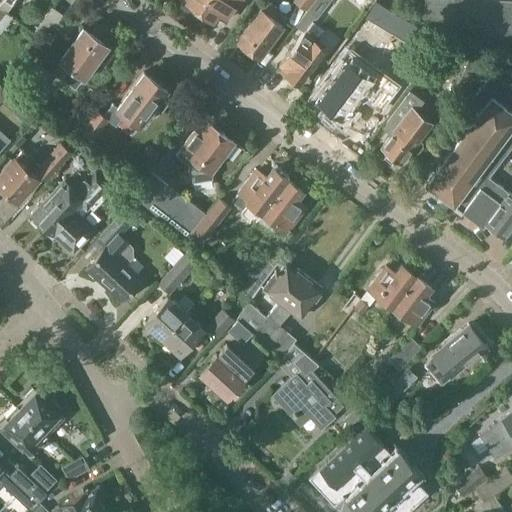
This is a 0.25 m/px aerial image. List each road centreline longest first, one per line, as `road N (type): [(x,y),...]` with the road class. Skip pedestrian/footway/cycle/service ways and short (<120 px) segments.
road 1 (residential): [(511,320),(471,271),(111,0)]
road 2 (residential): [(258,511),(237,475),(162,409),(103,397)]
road 3 (residential): [(103,397),(169,511)]
